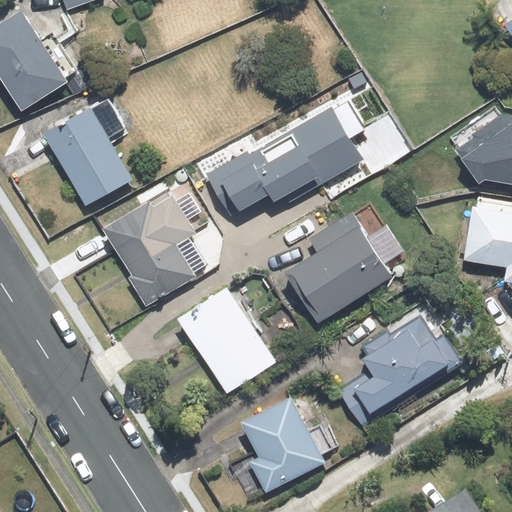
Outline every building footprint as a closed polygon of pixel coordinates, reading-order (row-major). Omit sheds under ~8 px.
[(72,75),(31,8),(0,26),(0,54),(29,102),(72,75)] [(340,107),(216,176),(236,212),(281,187),(284,192),(332,165),(336,172),(367,155),(340,107)] [(133,174),(98,108),(56,130),(91,196),(133,174)] [(178,191),(115,226),(155,297),(200,272),(181,239),(200,229),(178,191)] [(511,207),(486,203),(477,252),(511,258),(511,207)] [(325,252),(295,271),(324,315),(399,267),(362,210),(317,239),(325,252)] [(235,288),(189,316),(232,385),(278,357),(235,288)] [(347,392),(362,417),(465,356),(450,331),(430,342),(421,327),(404,337),(400,331),(369,348),(383,371),(347,392)] [(328,457),(300,396),(252,419),(270,456),(261,460),(272,483),(328,457)] [(483,511),(475,499),(454,511),(483,511)]
